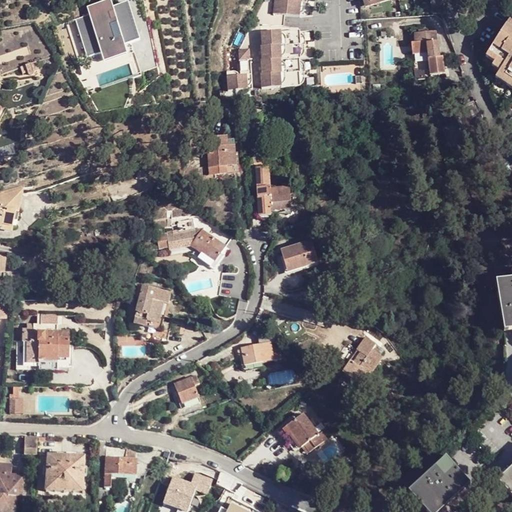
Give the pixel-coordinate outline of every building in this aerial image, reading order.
[(301,19),(303,5),(278,2),(277,2),(275,16),(301,19)] [(143,75),(122,5),(81,19),(101,89),(143,75)] [(511,20),(489,56),(497,61),(495,65),(503,70),(499,77),(511,85),(511,20)] [(68,22),(54,27),(83,73),(68,22)] [(414,36),(414,38),(415,45),(412,45),(413,57),(429,55),(427,45),(431,45),(430,34),(414,36)] [(282,35),(263,36),(263,50),(281,49),(283,49),(282,35)] [(301,35),(282,35),(283,49),(301,49),(302,49),(301,35)] [(440,60),(438,43),(431,45),(427,45),(429,55),(431,78),(445,76),(443,59),(440,60)] [(263,50),(262,50),(262,63),(281,63),(282,63),(281,49),(263,50)] [(283,49),(281,49),(282,63),(300,62),(301,62),(301,49),(283,49)] [(250,51),(240,51),(241,78),(227,78),(228,92),(241,92),(247,92),(247,89),(252,89),(251,61),(250,61),(250,51)] [(282,63),(281,63),(281,77),(300,76),(301,76),(300,62),(282,63)] [(262,63),(261,64),(262,77),(280,77),(281,77),(281,63),(262,63)] [(281,77),(280,77),(281,90),(300,90),(300,76),(281,77)] [(262,77),(261,77),(261,91),(281,90),(280,77),(262,77)] [(476,138),(477,143),(487,139),(473,107),(456,114),(463,132),(467,142),(476,138)] [(453,126),(449,127),(442,131),(452,153),(477,143),(476,138),(467,142),(463,132),(457,135),(453,126)] [(233,168),(232,142),(224,142),(224,137),(207,138),(208,169),(233,168)] [(256,169),(257,189),(268,189),(269,189),(268,168),(256,169)] [(270,189),(271,212),(288,211),(287,190),(282,190),(282,188),(270,189)] [(271,216),(271,212),(270,189),(269,189),(268,189),(257,189),(259,217),(271,216)] [(0,227),(14,231),(16,220),(19,215),(24,195),(23,192),(18,191),(0,197),(0,227)] [(313,201),(318,217),(330,213),(325,197),(313,201)] [(216,264),(221,256),(233,237),(223,230),(209,236),(202,231),(203,229),(167,235),(169,247),(195,242),(191,248),(197,252),(200,254),(201,252),(216,264)] [(195,242),(169,247),(171,254),(189,252),(194,256),(197,252),(191,248),(195,242)] [(318,265),(311,243),(280,253),(287,274),(318,265)] [(225,258),(221,256),(216,264),(201,252),(200,254),(197,252),(194,256),(216,271),(225,258)] [(511,329),(511,279),(501,280),(506,330),(511,329)] [(160,317),(167,318),(173,297),(145,288),(144,294),(142,300),(134,326),(146,330),(149,322),(158,325),(160,317)] [(217,295),(215,302),(225,304),(224,312),(234,314),(238,300),(217,295)] [(162,334),(167,318),(160,317),(158,325),(149,322),(146,330),(162,334)] [(69,362),(71,336),(57,334),(57,335),(39,334),(39,331),(23,330),(23,343),(29,343),(28,365),(40,366),(40,363),(58,365),(58,362),(69,362)] [(117,335),(117,344),(126,343),(126,335),(117,335)] [(283,343),(275,335),(258,338),(260,347),(271,345),(283,343)] [(354,353),(355,354),(359,358),(352,367),(348,363),(346,363),(338,372),(358,388),(380,362),(370,354),(374,349),(364,341),(354,353)] [(274,362),(271,345),(260,347),(241,350),(244,367),(262,364),(274,362)] [(359,358),(355,354),(348,363),(352,367),(359,358)] [(264,372),(262,364),(244,367),(246,375),(264,372)] [(174,385),(181,405),(198,398),(192,379),(174,385)] [(198,398),(181,405),(183,411),(201,405),(198,398)] [(24,400),(19,400),(12,400),(9,400),(8,416),(23,416),(24,400)] [(308,455),(323,445),(303,416),(286,428),(294,440),(301,449),(303,448),(308,455)] [(37,438),(25,438),(24,450),(36,451),(37,438)] [(294,440),(290,443),(296,453),(300,450),(301,449),(294,440)] [(106,449),(105,460),(125,460),(126,450),(106,449)] [(126,450),(125,460),(134,461),(135,450),(126,450)] [(83,495),(84,458),(47,456),(46,492),(83,495)] [(104,476),(112,476),(136,478),(136,461),(134,461),(125,460),(105,460),(104,476)] [(159,460),(154,465),(158,470),(164,465),(159,460)] [(424,511),(441,511),(469,486),(446,461),(409,495),(424,511)] [(0,497),(17,498),(17,490),(22,491),(23,478),(11,477),(12,466),(0,465),(0,497)] [(511,499),(511,468),(497,483),(511,499)] [(285,484),(288,477),(280,473),(277,481),(285,484)] [(111,488),(112,476),(104,476),(103,488),(111,488)] [(15,511),(17,498),(0,497),(0,511),(15,511)]
